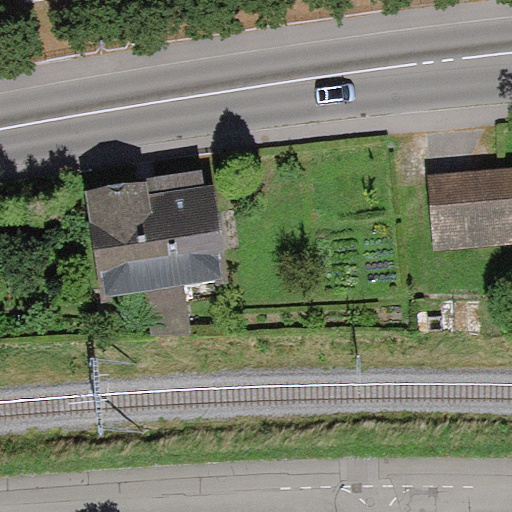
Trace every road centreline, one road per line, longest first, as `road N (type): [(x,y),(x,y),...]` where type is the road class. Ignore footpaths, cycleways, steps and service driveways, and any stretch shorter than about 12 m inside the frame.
road 1 (primary): [(0,132),(265,86),(511,61)]
road 2 (residential): [(0,508),(384,485)]
road 3 (residential): [(384,485),(511,490)]
